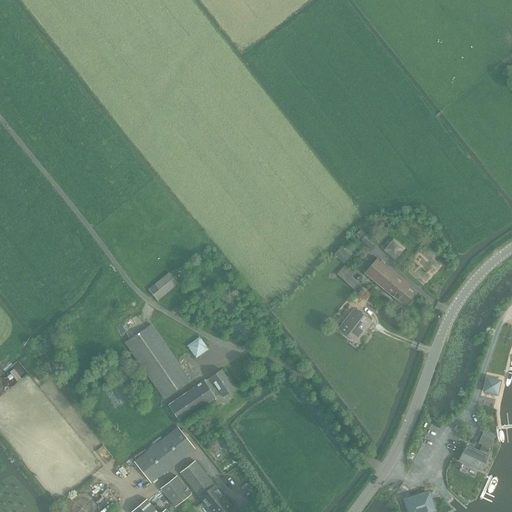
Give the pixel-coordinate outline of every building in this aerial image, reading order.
[(371,250),(377,242),(368,234),(367,235),(360,229),(355,235),(371,250)] [(397,259),(406,247),(394,238),(385,250),(397,259)] [(340,254),(324,271),(333,279),(338,273),(344,278),(354,267),(340,254)] [(405,305),(416,292),(377,259),(365,273),(392,295),(393,294),(405,305)] [(157,299),(178,283),(169,272),(149,289),(157,299)] [(354,307),(338,328),(344,332),(356,342),(372,322),(354,307)] [(189,380),(184,372),(151,325),(125,342),(163,397),(189,380)] [(197,357),(209,349),(200,336),(188,345),(197,357)] [(222,396),(236,386),(228,375),(226,377),(221,369),(211,376),(211,377),(206,380),(206,379),(168,405),(180,422),(215,397),(214,396),(220,392),(222,396)] [(485,391),(497,394),(499,382),(487,379),(485,391)] [(153,482),(195,449),(178,427),(136,461),(153,482)] [(482,436),(478,444),(489,449),(493,441),(482,436)] [(480,470),(482,467),(484,466),(485,466),(485,465),(486,464),(486,463),(486,462),(486,461),(485,460),(487,455),(466,445),(459,460),(480,470)] [(195,461),(180,473),(210,511),(226,511),(232,508),(195,461)] [(176,506),(192,494),(177,475),(162,488),(176,506)] [(428,511),(434,510),(429,493),(406,501),(409,511),(428,511)] [(158,511),(147,499),(131,511),(158,511)]
